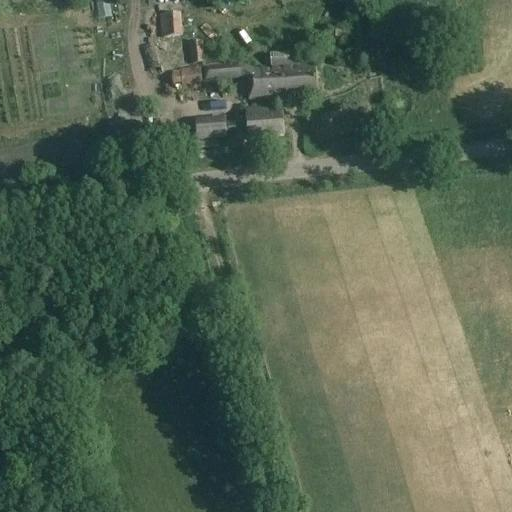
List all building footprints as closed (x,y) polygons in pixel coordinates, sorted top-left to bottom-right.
[(139,9),(146,89),(190,85),(188,59),(214,57),(209,3),(139,9)] [(392,32),(407,29),(403,7),(388,10),(392,32)] [(298,54),(270,56),(271,69),(299,67),(298,54)] [(314,68),(265,72),(255,72),(239,65),(203,68),(204,84),(243,80),(247,84),(249,104),(267,102),(316,99),(314,68)] [(272,109),(245,111),(247,142),(285,138),(283,113),(272,114),(272,109)] [(196,123),(198,143),(226,141),(224,120),(196,123)]
